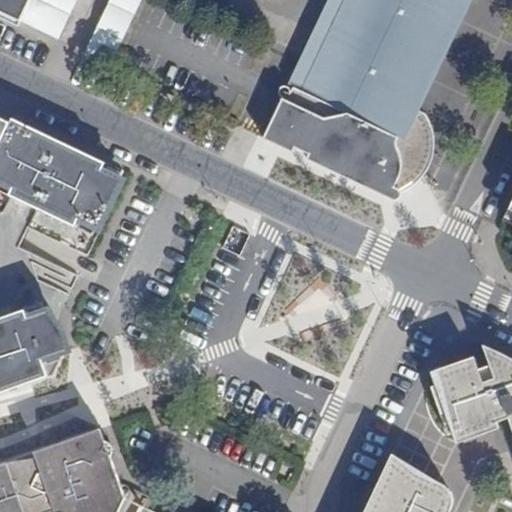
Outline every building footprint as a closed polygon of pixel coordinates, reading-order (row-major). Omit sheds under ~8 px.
[(0,0),(0,9),(60,38),(72,13),(67,11),(71,0),(0,0)] [(71,0),(67,11),(72,13),(77,0),(71,0)] [(110,0),(83,55),(110,68),(141,0),(110,0)] [(390,0),(388,5),(384,4),(380,13),(352,0),(345,0),(323,46),(346,56),(341,66),(343,68),(339,76),(314,65),(311,71),(293,92),(285,88),(280,89),(278,94),(282,102),(282,106),(265,142),(282,150),(285,143),(293,147),(290,154),(381,196),(390,198),(400,195),(410,188),(418,180),(423,174),(426,167),(430,151),(431,142),(430,134),(429,126),(423,115),(418,112),(385,97),(390,86),(395,85),(399,84),(405,82),(410,79),(415,76),(418,73),(420,75),(430,54),(428,52),(428,46),(428,40),(427,35),(425,30),(424,25),(421,20),(426,11),(448,21),(452,18),(458,13),(464,7),(470,1),(471,0),(390,0)] [(388,5),(390,0),(352,0),(380,13),(384,4),(388,5)] [(385,97),(418,112),(472,0),(471,0),(470,1),(464,7),(458,13),(452,18),(448,21),(426,11),(421,20),(424,25),(425,30),(427,35),(428,40),(428,46),(428,52),(430,54),(420,75),(418,73),(415,76),(410,79),(405,82),(399,84),(395,85),(390,86),(385,97)] [(323,46),(314,65),(339,76),(343,68),(341,66),(346,56),(323,46)] [(13,120),(11,125),(0,147),(0,184),(11,191),(9,195),(74,227),(77,221),(99,232),(123,181),(101,171),(104,164),(53,139),(48,151),(35,145),(40,134),(13,120)] [(0,147),(11,125),(0,120),(0,147)] [(48,151),(53,139),(40,134),(35,145),(48,151)] [(0,395),(56,376),(58,373),(53,361),(65,357),(72,354),(65,332),(50,313),(29,321),(26,314),(0,322),(0,395)] [(493,347),(483,342),(490,363),(491,362),(497,350),(493,347)] [(511,357),(510,356),(502,352),(497,350),(491,362),(490,363),(479,367),(475,355),(436,369),(441,381),(445,394),(436,397),(449,434),(454,433),(457,442),(486,432),(485,428),(511,416),(511,357)] [(58,373),(65,357),(53,361),(58,373)] [(445,394),(441,381),(431,384),(436,397),(445,394)] [(57,511),(58,511),(57,511),(120,511),(126,499),(113,462),(114,459),(115,456),(114,453),(113,449),(112,448),(111,445),(109,444),(106,443),(102,430),(36,453),(38,458),(24,458),(0,466),(0,511),(57,511)] [(449,511),(455,500),(455,496),(455,492),(454,488),(453,486),(450,481),(447,479),(445,477),(442,476),(438,475),(435,474),(431,475),(392,456),(365,511),(449,511)] [(127,500),(140,497),(133,472),(120,476),(127,500)]
